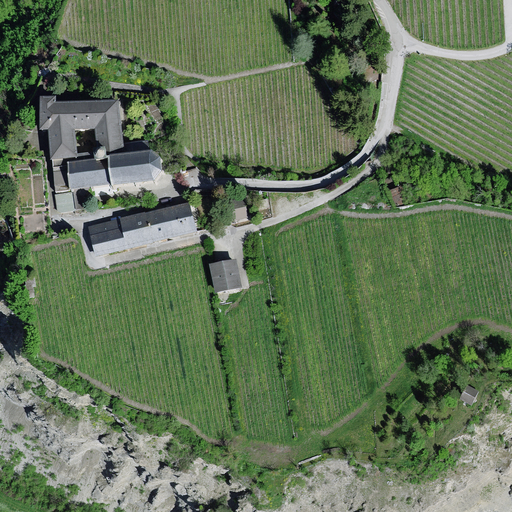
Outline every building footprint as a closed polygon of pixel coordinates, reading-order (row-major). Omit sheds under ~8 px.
[(43,126),(52,126),(52,157),(76,155),(73,127),(96,125),(100,157),(127,154),(120,96),(53,104),(53,98),(44,98),(43,126)] [(100,160),(69,164),(72,189),(113,182),(112,186),(153,178),(163,170),(160,159),(150,151),(127,154),(100,157),(100,160)] [(238,206),(240,227),(255,225),(253,205),(238,206)] [(197,206),(101,231),(111,260),(205,235),(197,206)] [(247,263),(222,268),(230,296),(257,290),(247,263)] [(459,397),(451,411),(462,417),(470,404),(459,397)]
